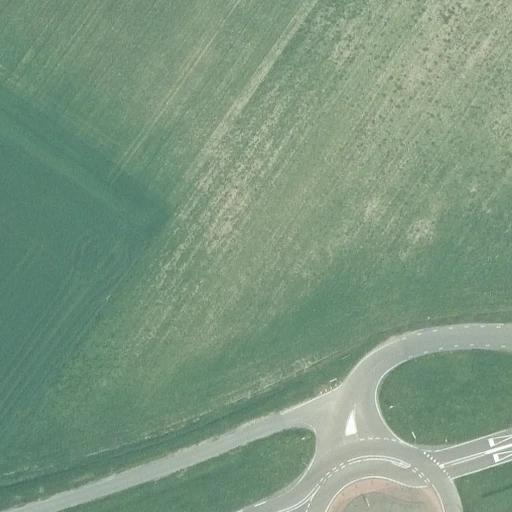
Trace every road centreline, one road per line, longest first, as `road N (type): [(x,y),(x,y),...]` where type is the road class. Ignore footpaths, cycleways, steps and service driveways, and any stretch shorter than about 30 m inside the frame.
road 1 (unclassified): [(32,511),(354,397)]
road 2 (unclassified): [(354,397),(373,368),(408,348),(466,334),(511,337)]
